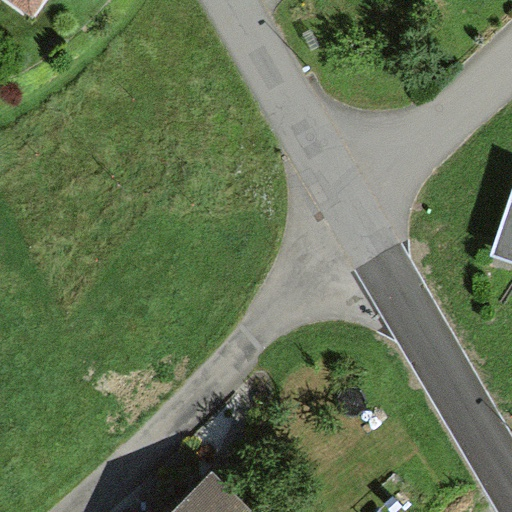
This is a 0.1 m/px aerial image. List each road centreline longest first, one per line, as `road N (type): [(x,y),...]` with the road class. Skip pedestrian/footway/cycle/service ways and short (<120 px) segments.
road 1 (residential): [(56,511),(301,282),(359,209)]
road 2 (residential): [(359,209),(511,484)]
road 3 (residential): [(227,0),(359,209)]
road 4 (residential): [(511,61),(359,209)]
